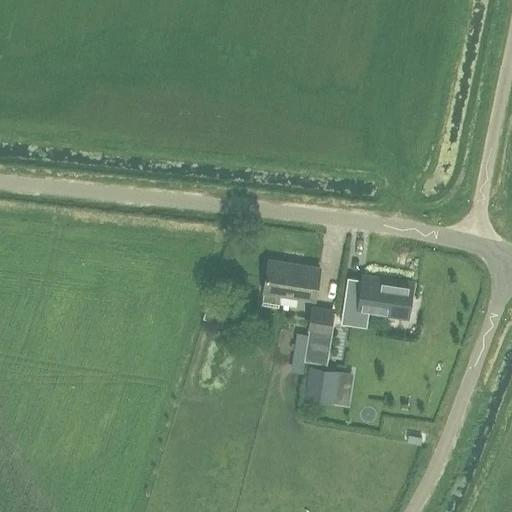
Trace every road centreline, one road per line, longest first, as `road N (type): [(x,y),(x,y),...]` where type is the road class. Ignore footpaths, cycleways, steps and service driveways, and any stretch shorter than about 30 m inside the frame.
road 1 (unclassified): [(473,242),(0,181)]
road 2 (unclassified): [(416,511),(511,271)]
road 3 (unclassified): [(473,242),(511,48)]
